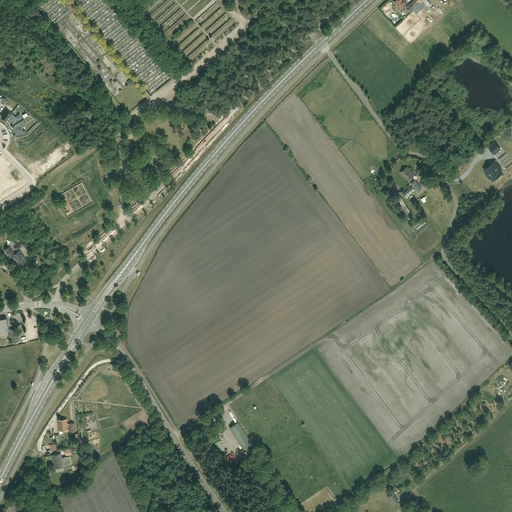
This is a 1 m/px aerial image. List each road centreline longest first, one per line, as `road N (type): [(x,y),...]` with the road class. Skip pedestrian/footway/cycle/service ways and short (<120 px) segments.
road 1 (unclassified): [(320,44),(403,152),(442,172),(455,204),(443,255),(511,334)]
road 2 (primary): [(88,320),(199,171),(320,44)]
road 3 (tertiary): [(225,511),(121,354),(88,320)]
road 4 (primary): [(0,479),(88,320)]
road 5 (track): [(137,114),(122,114),(30,0)]
road 6 (unclassified): [(226,119),(121,226)]
